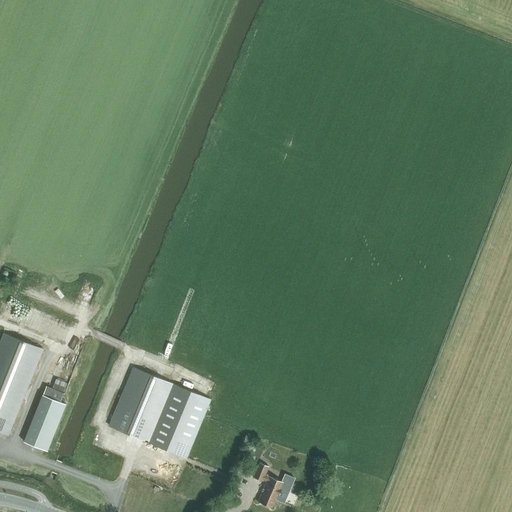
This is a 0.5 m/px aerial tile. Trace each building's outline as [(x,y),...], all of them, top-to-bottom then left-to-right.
[(4,333),(0,344),(0,431),(8,435),(43,349),(4,333)] [(212,400),(134,367),(110,426),(187,458),(212,400)] [(43,395),(24,442),(47,451),(66,404),(43,395)] [(257,445),(253,454),(260,458),(264,448),(257,445)] [(275,499),(277,500),(285,483),(269,476),(268,477),(265,475),(269,466),(260,462),(253,477),(263,481),(263,480),(267,481),(258,502),(272,508),(275,499)] [(244,469),(236,470),(237,477),(245,476),(244,469)]
